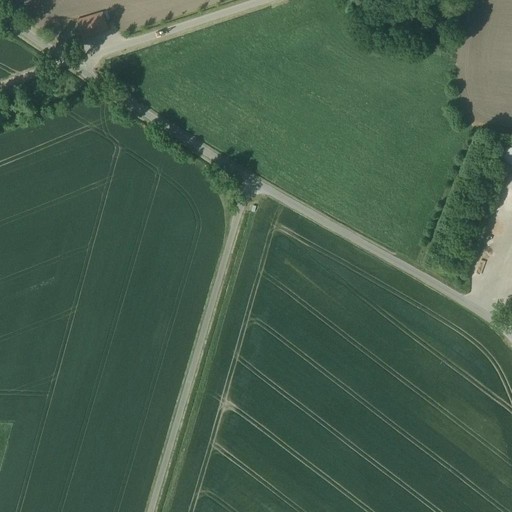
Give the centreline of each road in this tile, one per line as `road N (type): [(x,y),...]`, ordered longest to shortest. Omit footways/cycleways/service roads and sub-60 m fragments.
road 1 (unclassified): [(250,177),(149,511)]
road 2 (unclassified): [(250,177),(0,7)]
road 3 (unclassified): [(511,329),(250,177)]
